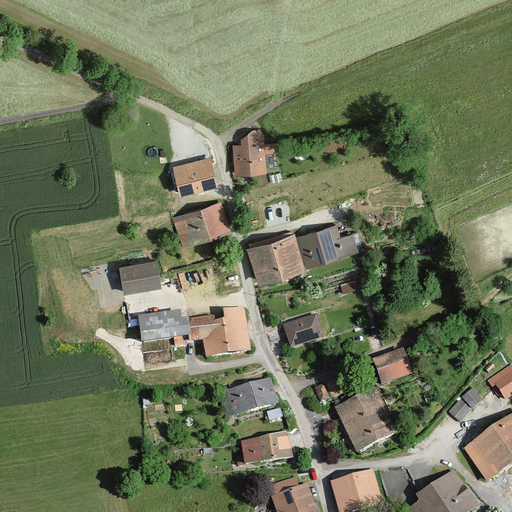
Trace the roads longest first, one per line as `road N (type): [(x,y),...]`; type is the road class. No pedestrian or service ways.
road 1 (track): [(0,121),(127,99),(183,119),(222,149)]
road 2 (track): [(127,99),(0,37)]
